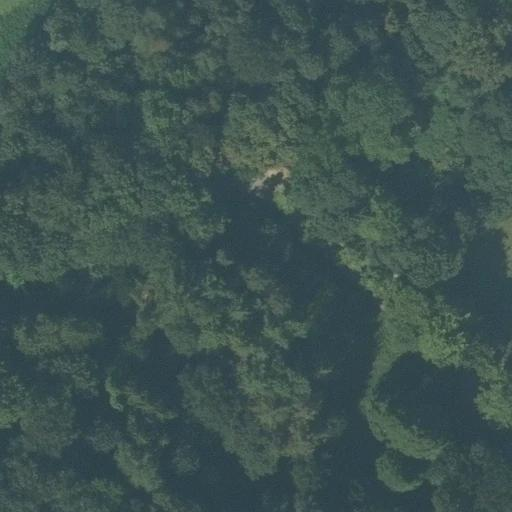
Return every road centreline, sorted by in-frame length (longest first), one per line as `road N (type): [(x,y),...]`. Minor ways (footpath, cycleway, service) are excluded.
road 1 (track): [(0,360),(88,354),(136,364),(214,425),(278,511)]
road 2 (track): [(483,394),(451,428),(450,455),(479,511)]
